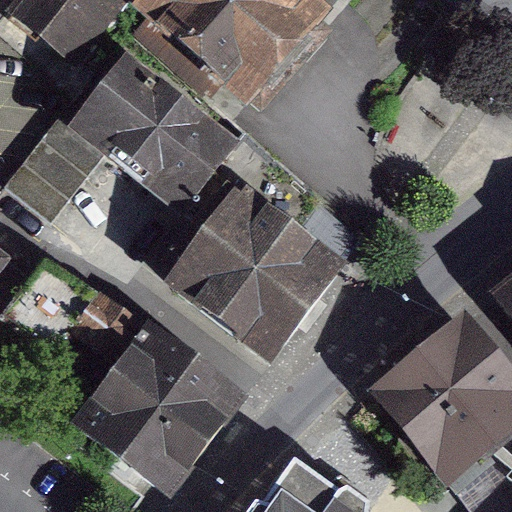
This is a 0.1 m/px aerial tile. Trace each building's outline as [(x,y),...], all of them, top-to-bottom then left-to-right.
[(20,0),(19,2),(72,49),(116,0),(20,0)] [(319,16),(300,0),(158,0),(148,11),(247,98),(319,16)] [(135,68),(86,127),(185,209),(234,151),(135,68)] [(8,188),(58,226),(111,157),(61,119),(8,188)] [(176,294),(273,364),(338,274),(292,241),(320,202),(257,156),(181,262),(193,271),(176,294)] [(511,315),(511,291),(500,301),(511,315)] [(511,430),(511,386),(468,331),(382,398),(448,481),(511,430)] [(82,426),(162,489),(232,402),(152,339),(82,426)] [(254,511),(348,511),(286,468),(254,511)]
